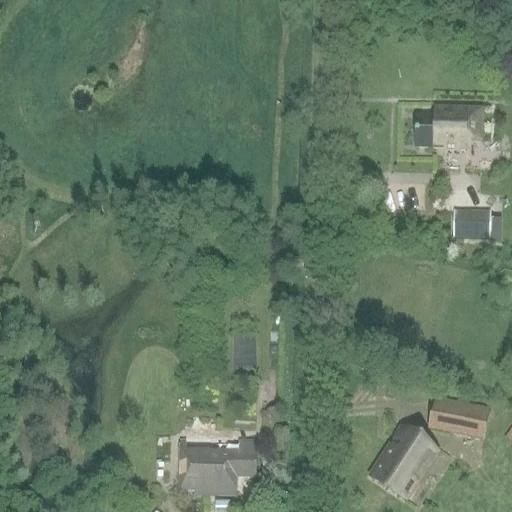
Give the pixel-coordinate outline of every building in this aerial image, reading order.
[(481,143),(482,111),(445,110),(445,119),(417,119),(416,149),(444,150),(444,152),(471,153),(471,142),(481,143)] [(490,241),(490,221),(490,217),(454,216),(454,240),(490,241)] [(430,430),(483,441),(489,413),(436,402),(430,430)] [(216,433),(217,417),(205,416),(205,433),(216,433)] [(370,478),(407,502),(438,454),(401,430),(370,478)] [(256,481),(256,443),(239,443),(239,448),(232,448),(232,443),(181,442),(180,498),(237,498),(237,481),(256,481)]
